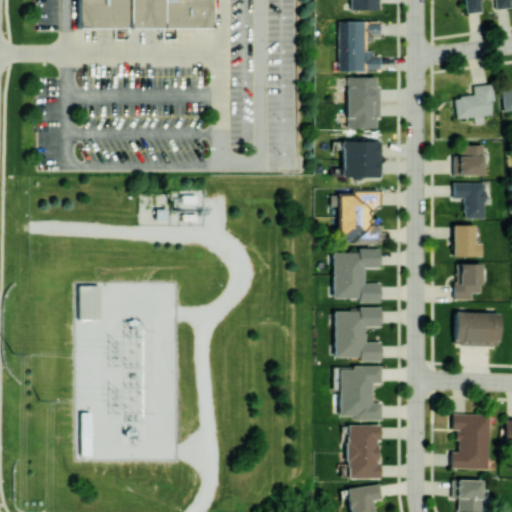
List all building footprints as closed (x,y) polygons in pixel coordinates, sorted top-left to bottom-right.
[(78,0),(79,30),(215,29),(214,0),(78,0)] [(348,0),(349,9),(376,9),(376,0),(348,0)] [(462,0),(464,12),(481,10),(479,0),(491,0),(493,8),(509,6),(508,0),(462,0)] [(378,69),(378,55),(371,55),(371,49),(364,49),(364,38),(379,37),(378,19),(336,20),(336,70),(378,69)] [(345,75),(345,126),(375,126),(375,116),(378,116),(378,85),(375,85),(374,75),(345,75)] [(454,117),(490,114),(489,100),(493,99),(491,82),(471,84),(472,94),(453,95),(454,117)] [(511,110),(511,87),(501,87),(501,110),(511,110)] [(341,139),(340,175),(378,176),(378,140),(341,139)] [(482,173),(481,143),(458,143),(458,155),(451,155),(451,174),(482,173)] [(462,217),(483,217),(483,181),(450,181),(451,197),(462,197),(462,217)] [(336,189),(337,238),(351,238),(351,243),(380,242),(379,224),(370,224),(370,214),(373,214),(372,206),(379,206),(379,189),(336,189)] [(479,254),(479,224),(451,224),(451,255),(479,254)] [(378,299),(378,281),(363,281),(363,266),(378,266),(378,247),(358,247),(358,250),(331,250),(331,299),(378,299)] [(452,298),(470,298),(469,291),(480,291),(479,262),(455,262),(456,284),(451,284),(452,298)] [(79,284),(100,284),(100,318),(79,318),(79,284)] [(332,310),(331,358),(379,358),(379,340),(364,340),(364,325),(379,325),(379,306),(356,305),(356,310),(332,310)] [(452,343),(497,344),(498,312),(453,311),(452,343)] [(379,419),(379,401),(370,401),(370,381),(379,381),(379,364),(350,364),(350,368),(337,368),(337,415),(350,415),(350,419),(379,419)] [(88,410),(88,453),(78,453),(78,410),(88,410)] [(449,467),(487,467),(487,466),(494,466),(494,462),(487,462),(488,413),(450,412),(449,429),(455,429),(455,450),(449,450),(449,467)] [(511,418),(503,418),(503,440),(511,440),(511,418)] [(345,477),(378,477),(377,423),(345,424),(345,477)] [(480,479),(450,478),(449,498),(456,498),(456,510),(479,511),(480,479)] [(373,511),(371,498),(379,497),(377,482),(344,487),(348,511),(373,511)]
